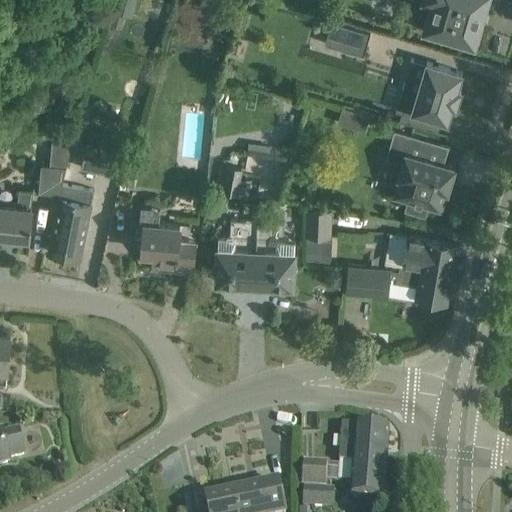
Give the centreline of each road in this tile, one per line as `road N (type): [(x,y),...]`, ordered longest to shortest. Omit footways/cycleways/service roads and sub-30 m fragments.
road 1 (residential): [(193,417),(127,315),(0,291)]
road 2 (unclassified): [(46,511),(193,417)]
road 3 (tertiary): [(500,239),(451,379)]
road 4 (unclassified): [(411,376),(309,375),(266,388)]
road 5 (tertiary): [(475,382),(502,263),(500,239)]
road 6 (unclassified): [(266,388),(409,408)]
